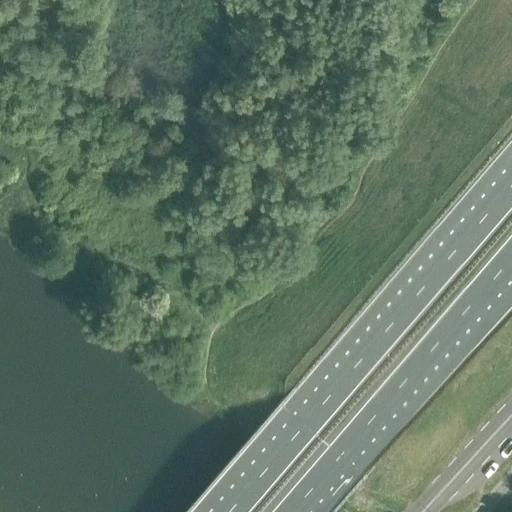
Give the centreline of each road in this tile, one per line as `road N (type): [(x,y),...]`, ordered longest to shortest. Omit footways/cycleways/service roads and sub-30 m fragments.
road 1 (trunk): [(511,185),(230,511)]
road 2 (trunk): [(293,511),(511,258)]
road 3 (tertiary): [(424,511),(511,414)]
